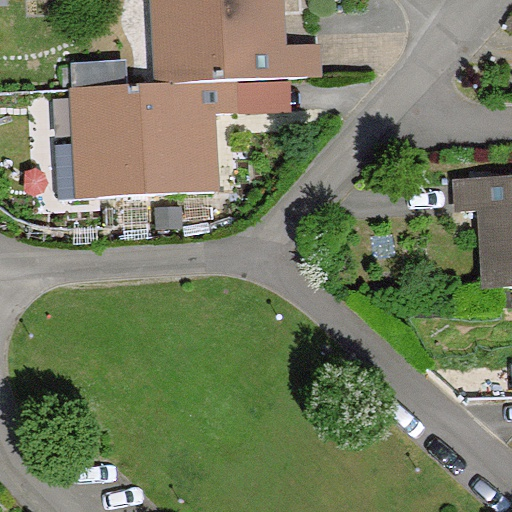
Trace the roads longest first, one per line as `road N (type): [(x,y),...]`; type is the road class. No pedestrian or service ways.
road 1 (residential): [(511,478),(266,257)]
road 2 (residential): [(266,257),(0,272)]
road 3 (residential): [(499,0),(374,139)]
road 4 (residential): [(374,139),(266,257)]
road 5 (residential): [(0,397),(36,476),(80,511)]
road 6 (residential): [(511,130),(374,139)]
